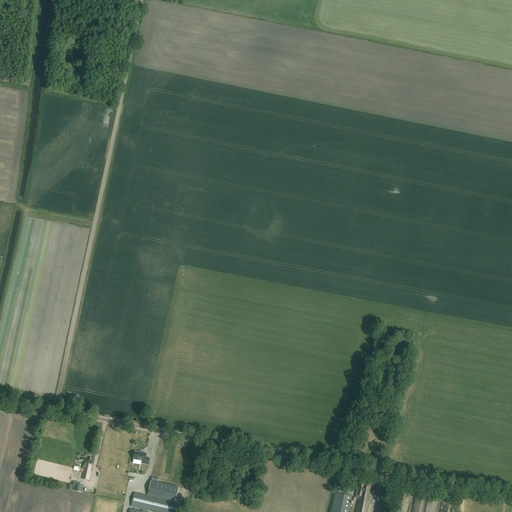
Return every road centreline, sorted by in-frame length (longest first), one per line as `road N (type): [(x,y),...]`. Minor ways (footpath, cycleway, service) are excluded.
road 1 (unclassified): [(511,496),(0,399)]
road 2 (track): [(142,0),(54,409)]
